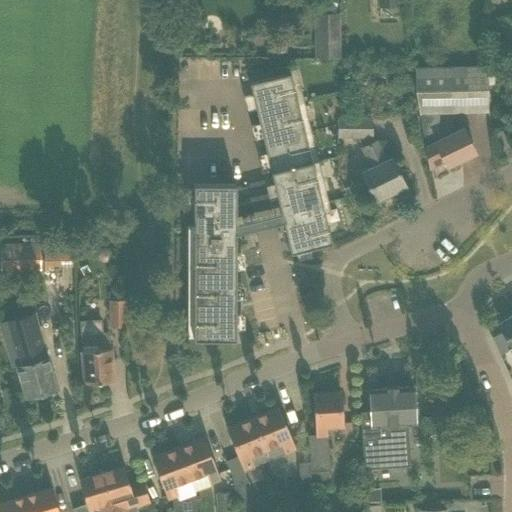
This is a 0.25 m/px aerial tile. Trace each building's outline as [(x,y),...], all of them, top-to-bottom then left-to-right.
[(315,12),(315,56),(341,56),(341,12),(315,12)] [(484,66),(467,67),(468,112),(486,112),(484,66)] [(331,242),(290,73),(249,83),(290,252),(331,242)] [(337,136),(338,136),(371,136),(371,119),(337,119),(337,136)] [(463,128),(425,147),(429,167),(444,160),(446,166),(475,152),(463,128)] [(371,168),(360,173),(375,201),(405,186),(392,158),(386,161),(377,141),(362,148),(371,168)] [(195,185),(194,340),(236,340),(237,185),(195,185)] [(44,242),(44,269),(56,269),(74,268),(73,241),(44,242)] [(41,270),(40,243),(0,244),(1,271),(41,270)] [(106,262),(109,261),(112,258),(113,254),(112,250),(109,248),(105,247),(101,248),(99,251),(98,255),(99,258),(102,261),(106,262)] [(301,296),(306,312),(316,309),(310,293),(301,296)] [(125,300),(109,300),(110,327),(125,327),(125,300)] [(26,399),(56,391),(34,314),(1,323),(13,367),(17,366),(26,399)] [(511,315),(498,324),(511,348),(511,315)] [(109,333),(102,333),(102,320),(81,321),(81,334),(82,351),(85,383),(113,381),(109,333)] [(362,468),(409,465),(407,424),(415,423),(413,387),(369,390),(370,416),(368,416),(364,413),(364,412),(359,412),(362,455),(362,468)] [(308,435),(310,462),(311,473),(330,472),(327,437),(327,427),(343,426),(341,392),(313,394),(315,434),(308,435)] [(270,459),(285,453),(285,454),(296,449),(279,407),(253,418),(270,459)] [(254,466),(270,459),(253,418),(226,429),(244,470),(254,466)] [(204,437),(178,447),(189,479),(204,474),(208,484),(219,480),(204,437)] [(189,479),(178,447),(152,457),(166,499),(176,496),(178,501),(195,495),(189,479)] [(311,475),(311,473),(310,462),(299,463),(300,476),(311,475)] [(133,511),(138,511),(137,508),(150,503),(141,481),(129,484),(124,466),(101,473),(113,511),(133,511)] [(113,511),(101,473),(79,480),(88,511),(113,511)] [(251,507),(249,482),(234,483),(235,511),(249,511),(249,507),(251,507)] [(29,511),(58,511),(52,488),(24,496),(29,511)] [(368,501),(382,500),(381,489),(367,489),(368,501)] [(231,511),(230,492),(216,494),(216,511),(231,511)] [(29,511),(24,496),(0,503),(0,511),(29,511)]
